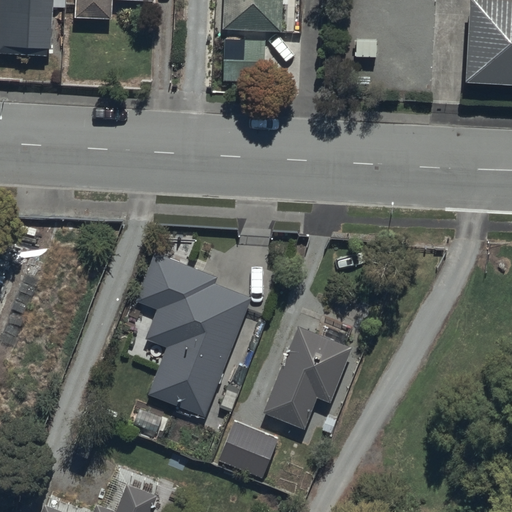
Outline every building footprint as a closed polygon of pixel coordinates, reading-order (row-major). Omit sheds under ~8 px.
[(53,0),(0,0),(0,56),(50,59),(53,0)] [(78,0),(77,19),(114,21),(115,3),(158,5),(158,0),(78,0)] [(224,0),(223,31),(267,33),(283,34),(284,0),(224,0)] [(511,3),(473,1),(468,88),(511,90),(511,3)] [(267,41),(223,39),(220,83),(265,85),(267,41)] [(134,293),(154,301),(141,331),(166,341),(148,383),(204,406),(252,292),(218,277),(219,274),(182,259),(182,258),(154,246),(134,293)] [(297,317),(260,404),(300,421),(313,390),(329,397),(353,341),(336,334),(297,317)] [(116,362),(73,458),(90,466),(133,369),(116,362)] [(242,468),(257,432),(231,421),(216,458),(242,468)] [(146,511),(156,491),(126,478),(115,506),(95,498),(89,511),(76,511),(42,499),(37,511),(146,511)]
